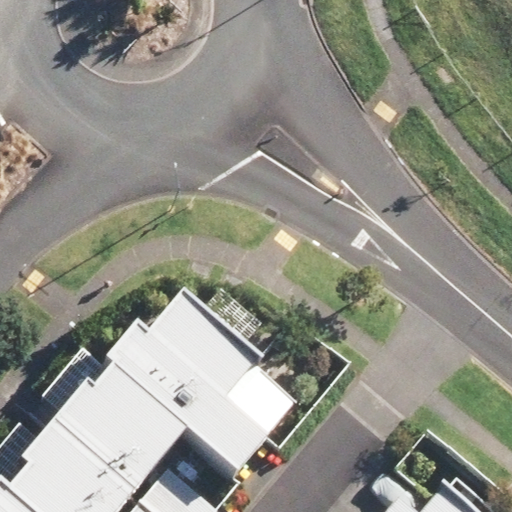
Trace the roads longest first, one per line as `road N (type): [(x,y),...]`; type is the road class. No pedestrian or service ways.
road 1 (residential): [(154,124),(231,171),(426,261)]
road 2 (residential): [(249,31),(354,154),(426,261)]
road 3 (residential): [(143,127),(0,257)]
road 4 (residential): [(143,127),(111,125),(61,102),(21,49)]
road 5 (residential): [(249,31),(239,63),(211,98),(154,124)]
